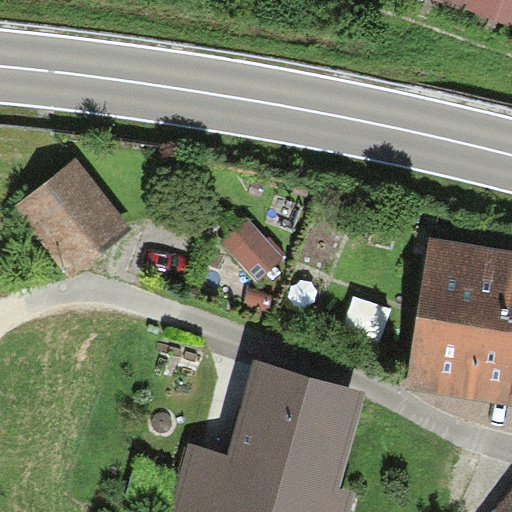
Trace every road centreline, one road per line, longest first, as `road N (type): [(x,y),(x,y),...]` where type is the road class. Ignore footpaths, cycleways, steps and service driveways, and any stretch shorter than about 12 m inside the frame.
road 1 (residential): [(511,442),(117,295),(27,302),(0,320)]
road 2 (primary): [(511,159),(398,126),(175,86),(0,67)]
